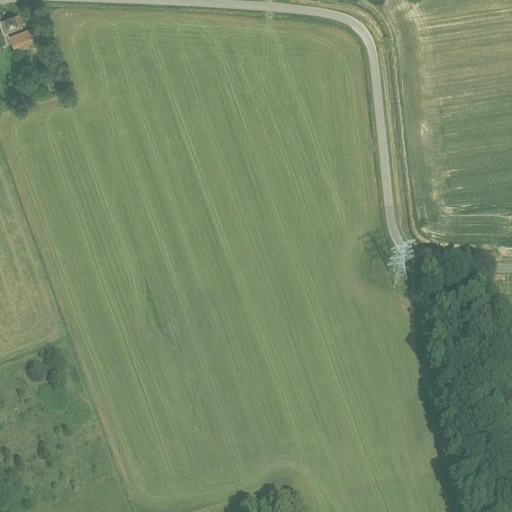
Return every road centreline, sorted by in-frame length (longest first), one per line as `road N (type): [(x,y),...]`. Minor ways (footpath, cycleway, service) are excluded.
road 1 (unclassified): [(511,267),(423,261),(395,237),(373,57),(358,26),(283,8),(128,0)]
road 2 (track): [(417,259),(466,511)]
